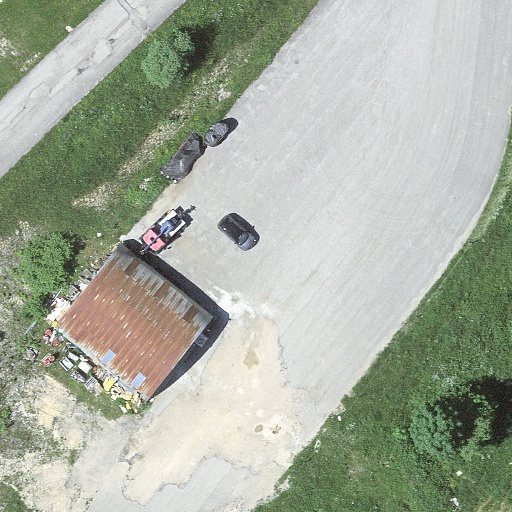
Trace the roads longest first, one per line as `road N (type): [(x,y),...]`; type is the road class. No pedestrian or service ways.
road 1 (unclassified): [(457,0),(455,100),(402,242),(195,511)]
road 2 (unclassified): [(0,160),(167,0)]
